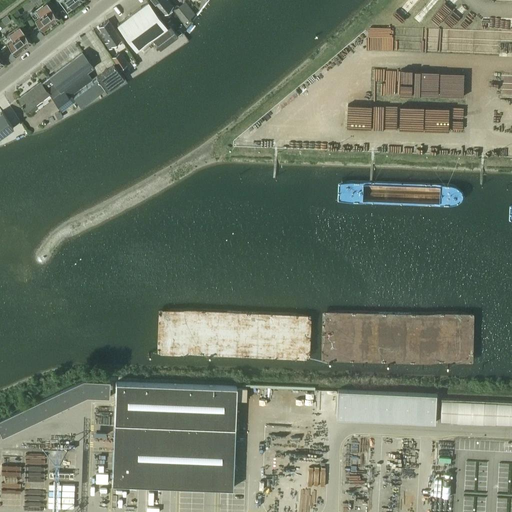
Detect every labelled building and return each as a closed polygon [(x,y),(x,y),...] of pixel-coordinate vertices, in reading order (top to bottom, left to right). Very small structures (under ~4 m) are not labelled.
[(59,0),(58,0),(67,11),(72,7),(72,8),(81,0),(59,0)] [(152,0),(157,5),(156,6),(162,13),(164,10),(166,12),(170,8),(169,6),(172,4),(168,0),(152,0)] [(117,24),(136,49),(151,38),(160,49),(178,35),(169,24),(166,26),(147,1),(117,24)] [(34,19),(43,30),(48,26),(59,18),(46,2),(36,10),(39,15),(34,19)] [(184,2),(178,6),(187,18),(193,13),(184,2)] [(187,18),(178,6),(174,10),(183,21),(187,18)] [(1,19),(5,24),(10,20),(7,15),(1,19)] [(105,42),(109,48),(114,45),(113,43),(121,38),(108,19),(98,26),(108,41),(105,42)] [(12,40),(7,43),(16,54),(32,42),(19,26),(9,35),(12,40)] [(34,34),(39,41),(44,38),(38,30),(34,34)] [(69,96),(71,94),(92,79),(86,72),(93,67),(82,52),(50,77),(61,91),(64,89),(69,96)] [(5,56),(11,63),(15,60),(10,53),(5,56)] [(73,96),(80,105),(104,87),(107,91),(124,78),(114,64),(96,77),(97,78),(73,96)] [(29,109),(31,111),(37,107),(35,104),(49,94),(62,110),(75,99),(71,94),(69,96),(64,89),(61,91),(50,77),(41,83),(40,81),(18,98),(21,102),(21,103),(22,105),(23,104),(28,110),(29,109)] [(0,112),(0,135),(13,127),(1,111),(0,112)] [(111,483),(232,488),(236,386),(115,382),(111,483)]
